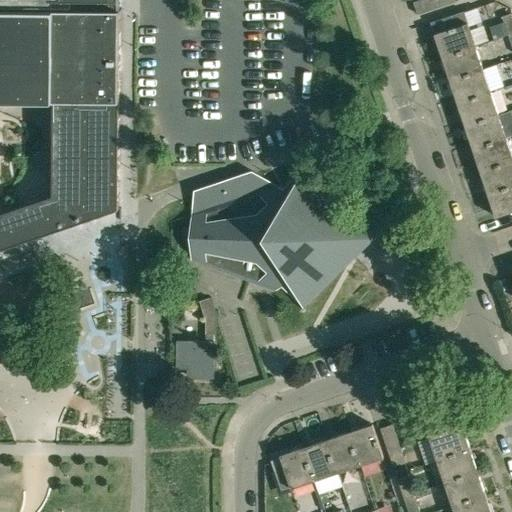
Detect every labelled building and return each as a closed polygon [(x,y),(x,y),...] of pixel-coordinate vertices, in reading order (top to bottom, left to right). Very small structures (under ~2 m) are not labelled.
[(119,10),(119,0),(0,0),(0,249),(53,232),(119,209),(120,20),(120,10),(119,10)] [(436,8),(433,0),(427,0),(414,5),(417,15),(436,8)] [(433,0),(436,8),(456,2),(455,0),(433,0)] [(511,13),(502,17),(508,36),(511,34),(511,13)] [(442,57),(476,47),(468,23),(434,34),(442,57)] [(476,47),(442,57),(449,80),(483,70),(476,47)] [(483,70),(449,80),(457,103),(491,93),(483,70)] [(491,93),(457,103),(465,125),(498,115),(491,93)] [(498,115),(465,125),(472,148),(506,138),(498,115)] [(480,171),(511,161),(511,155),(506,138),(472,148),(480,171)] [(511,161),(480,171),(488,194),(511,186),(511,161)] [(289,281),(301,303),(305,303),(354,255),(370,239),(359,227),(306,173),(302,173),(290,195),(251,176),(194,195),(191,226),(181,226),(181,248),(191,249),(191,259),(248,280),(274,290),(289,281)] [(511,186),(488,194),(496,218),(511,212),(511,186)] [(216,324),(206,324),(206,335),(214,335),(216,335),(216,326),(216,324)] [(214,347),(214,342),(206,342),(177,342),(177,369),(192,369),(192,378),(213,378),(214,347)] [(422,415),(430,438),(463,427),(455,404),(422,415)] [(373,425),(351,433),(361,466),(384,458),(373,425)] [(387,448),(399,444),(393,425),(381,429),(387,448)] [(471,450),(463,427),(430,438),(438,461),(471,450)] [(328,440),(339,474),(361,466),(351,433),(328,440)] [(328,440),(305,448),(316,481),(339,474),(328,440)] [(399,444),(387,448),(394,468),(406,463),(399,444)] [(283,490),(292,487),(293,489),(316,481),(305,448),(281,456),(272,459),(283,490)] [(438,461),(445,484),(478,472),(471,450),(438,461)] [(486,495),(478,472),(445,484),(453,507),(486,495)] [(398,480),(404,498),(414,494),(408,476),(398,480)] [(420,511),(414,494),(404,498),(408,511),(420,511)] [(491,511),(486,495),(453,507),(454,511),(491,511)]
